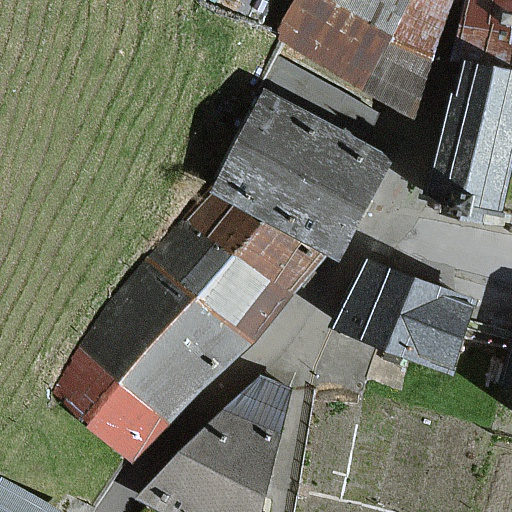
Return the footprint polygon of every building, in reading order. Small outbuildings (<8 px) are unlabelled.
[(297,0),(278,39),(419,110),(450,0),(297,0)] [(511,0),(468,0),(456,45),(511,57),(511,0)] [(511,211),(511,206),(511,65),(468,55),(442,173),(466,178),(461,200),(511,211)] [(393,157),(266,91),(214,190),(330,253),(339,258),(393,157)] [(330,253),(214,190),(151,261),(247,336),(330,253)] [(339,325),(452,370),(480,301),(366,256),(339,325)] [(151,261),(82,347),(174,420),(247,336),(151,261)] [(135,461),(174,420),(82,347),(49,390),(135,461)] [(263,377),(176,457),(143,497),(171,511),(262,511),(289,387),(263,377)] [(64,511),(5,480),(0,487),(0,511),(64,511)]
